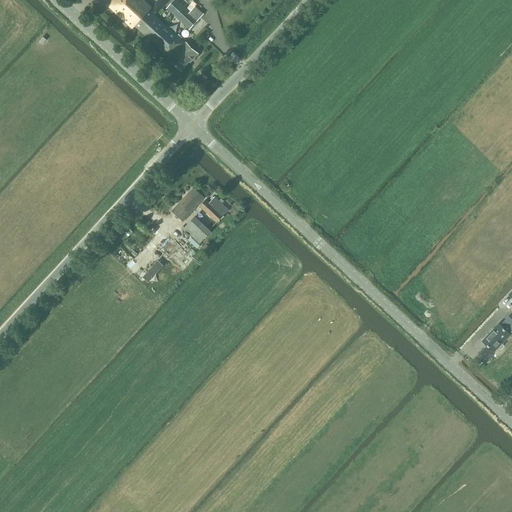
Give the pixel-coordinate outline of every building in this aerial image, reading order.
[(183,71),(198,54),(186,42),(185,43),(149,10),(152,7),(144,0),(113,0),(114,0),(108,6),(132,28),(135,25),(171,58),(170,59),(183,71)] [(157,0),(152,7),(158,12),(169,0),(157,0)] [(190,29),(198,20),(176,0),(173,0),(167,8),(190,29)] [(205,198),(194,188),(174,209),(185,219),(205,198)] [(215,197),(209,203),(206,200),(200,206),(217,222),(229,210),(222,204),(219,201),(215,197)] [(211,232),(195,217),(184,229),(200,244),(211,232)] [(158,261),(143,278),(148,282),(163,266),(158,261)] [(511,312),(505,320),(506,320),(501,326),(499,324),(483,341),(494,352),(510,334),(511,331),(511,312)]
